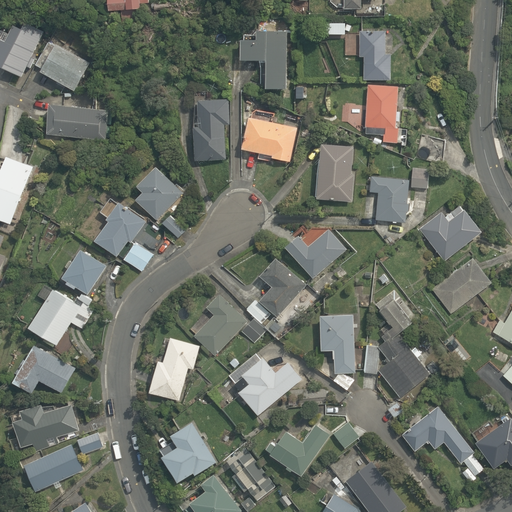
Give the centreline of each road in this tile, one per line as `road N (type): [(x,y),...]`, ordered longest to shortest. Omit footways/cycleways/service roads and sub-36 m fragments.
road 1 (residential): [(149,511),(124,452),(116,392),(126,333),(145,298),(239,218)]
road 2 (tertiary): [(494,0),(481,117),(485,155),(511,211)]
